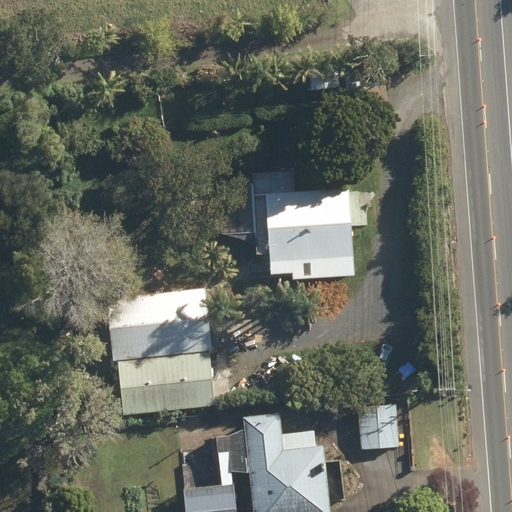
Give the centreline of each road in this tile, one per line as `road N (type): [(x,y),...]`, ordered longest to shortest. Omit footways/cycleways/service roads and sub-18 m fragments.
road 1 (secondary): [(511,444),(482,0)]
road 2 (track): [(488,94),(436,94),(413,105),(381,312)]
